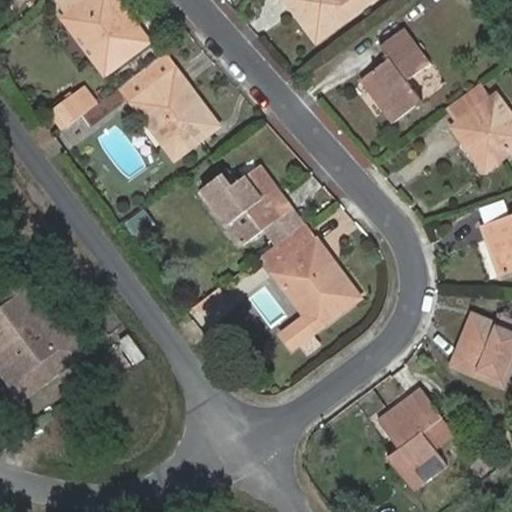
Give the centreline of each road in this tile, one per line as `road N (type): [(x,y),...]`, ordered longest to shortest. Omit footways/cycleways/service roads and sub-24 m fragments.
road 1 (residential): [(252,448),(388,345),(413,304),(412,273),(397,233),(194,0)]
road 2 (tertiary): [(252,448),(0,107)]
road 3 (tertiary): [(252,448),(128,494),(88,497),(0,473)]
